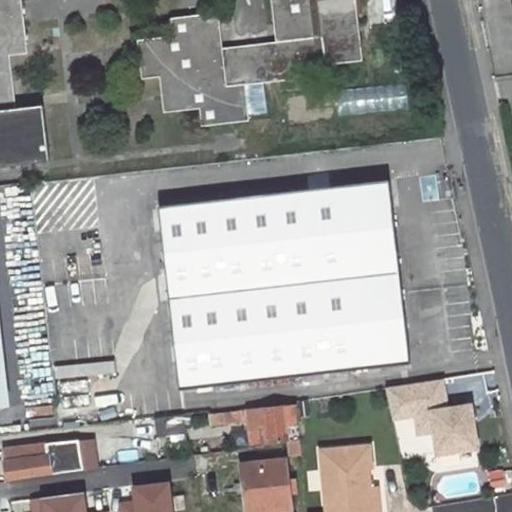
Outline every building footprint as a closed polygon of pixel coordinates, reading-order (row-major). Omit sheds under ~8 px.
[(0,0),(0,169),(48,164),(42,105),(15,108),(8,56),(24,54),(17,0),(0,0)] [(267,0),(273,43),(226,49),(221,14),(168,20),(170,37),(135,41),(139,80),(157,78),(161,114),(197,111),(199,128),(248,122),(244,86),(325,77),(324,68),(360,63),(352,0),(267,0)] [(159,205),(180,390),(408,364),(387,180),(159,205)] [(0,410),(13,409),(0,268),(0,410)] [(466,361),(439,364),(441,379),(467,375),(466,361)] [(441,379),(385,387),(392,418),(415,414),(430,412),(433,430),(436,454),(476,448),(470,405),(446,409),(441,379)] [(265,407),(266,415),(267,427),(250,429),(252,445),(289,441),(288,426),(299,424),(297,403),(265,407)] [(266,415),(265,407),(239,410),(241,418),(266,415)] [(209,413),(211,425),(242,421),(241,418),(239,410),(209,413)] [(430,412),(415,414),(418,433),(433,430),(430,412)] [(177,429),(175,417),(154,419),(156,431),(177,429)] [(301,453),(300,439),(289,441),(290,454),(301,453)] [(3,449),(7,481),(84,470),(82,456),(51,461),(47,442),(3,449)] [(378,511),(378,510),(371,510),(367,466),(371,466),(369,445),(320,449),(325,511),(378,511)] [(245,498),(246,511),(261,511),(291,508),(285,462),(240,467),(242,482),(235,482),(236,500),(245,498)] [(490,469),(489,488),(508,489),(509,470),(490,469)] [(131,511),(175,511),(170,483),(128,490),(131,511)]
